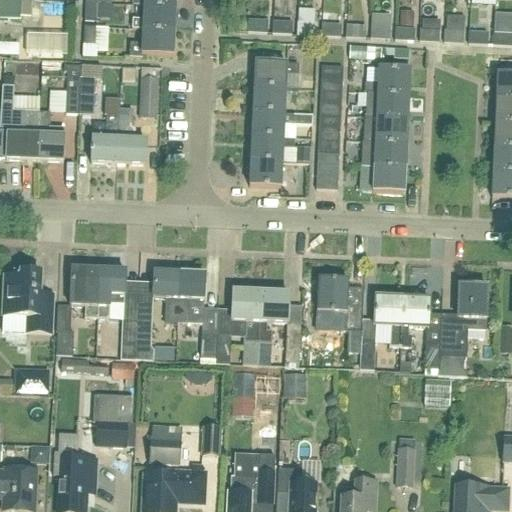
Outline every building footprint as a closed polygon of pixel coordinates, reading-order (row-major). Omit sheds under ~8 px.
[(174,10),(174,0),(131,0),(132,9),(142,9),(174,10)] [(0,1),(0,22),(20,24),(20,21),(21,3),(0,1)] [(96,25),(97,7),(84,6),(83,25),(96,25)] [(132,24),(131,33),(141,33),(173,35),(174,10),(142,9),(141,24),(132,24)] [(295,27),(295,39),(314,40),(315,28),(313,28),(314,15),(297,14),(296,27),(295,27)] [(399,19),(399,29),(410,29),(410,19),(399,19)] [(511,20),(493,19),(492,37),(511,38),(511,20)] [(443,35),(442,47),(461,49),(463,21),(446,20),(445,35),(443,35)] [(265,38),(265,25),(246,24),(246,37),(265,38)] [(437,47),(438,25),(421,24),(420,33),(418,33),(418,46),(437,47)] [(289,39),(290,26),(271,25),(270,38),(289,39)] [(338,42),(339,29),(320,28),(319,41),(338,42)] [(363,43),(364,30),(345,29),(344,42),(363,43)] [(96,33),(96,31),(83,30),(82,49),(95,50),(96,33)] [(388,44),(388,32),(369,31),(369,43),(388,44)] [(412,46),(413,33),(394,32),(393,45),(412,46)] [(82,49),(81,60),(95,61),(95,55),(107,56),(108,33),(96,33),(95,50),(82,49)] [(171,60),(173,35),(141,33),(140,48),(129,47),(128,61),(141,61),(141,59),(171,60)] [(486,50),(486,37),(467,36),(467,49),(486,50)] [(510,51),(511,38),(492,37),(491,50),(510,51)] [(367,52),(350,52),(350,63),(366,64),(367,52)] [(366,64),(366,65),(380,66),(381,53),(367,52),(366,64)] [(408,65),(408,55),(394,54),(393,64),(408,65)] [(253,67),(252,93),(284,94),(297,95),(298,69),(285,69),(253,67)] [(64,70),(64,77),(67,77),(65,119),(78,120),(78,100),(79,100),(80,83),(81,71),(64,70)] [(320,84),(340,84),(341,72),(320,71),(320,84)] [(366,98),(407,100),(408,75),(376,73),(376,88),(366,87),(364,87),(364,98),(366,98)] [(367,73),(366,87),(376,88),(376,73),(367,73)] [(511,79),(495,79),(494,104),(511,105),(511,79)] [(3,81),(2,90),(13,91),(13,82),(3,81)] [(78,100),(78,120),(93,121),(95,84),(80,83),(79,100),(78,100)] [(156,123),(158,84),(140,84),(138,122),(156,123)] [(340,97),(340,84),(320,84),(319,96),(340,97)] [(0,162),(4,163),(4,164),(5,164),(35,166),(37,117),(36,117),(36,116),(25,115),(12,115),(13,91),(2,90),(1,90),(0,114),(0,162)] [(252,93),(251,117),(282,118),(283,104),(284,94),(252,93)] [(339,109),(340,97),(319,96),(318,108),(339,109)] [(406,124),(407,100),(366,98),(364,122),(374,123),(406,124)] [(25,102),(25,115),(36,116),(36,117),(37,117),(38,103),(25,102)] [(89,168),(115,169),(117,120),(118,115),(118,104),(104,103),(104,120),(106,120),(105,143),(90,143),(89,168)] [(511,105),(494,104),(493,129),(511,129),(511,105)] [(339,121),(339,109),(318,108),(318,120),(339,121)] [(117,120),(115,169),(143,171),(144,145),(129,145),(129,143),(133,141),(133,134),(130,132),(130,115),(118,115),(117,120)] [(37,117),(35,166),(60,167),(62,141),(62,133),(47,132),(48,117),(37,117)] [(282,119),(282,118),(251,117),(250,141),(281,143),(282,129),(310,130),(311,120),(282,119)] [(338,133),(339,121),(318,120),(317,133),(338,133)] [(405,149),(406,124),(374,123),(364,122),(362,147),(373,147),(405,149)] [(511,153),(511,129),(493,129),(492,153),(511,153)] [(338,146),(338,133),(317,133),(317,145),(338,146)] [(281,144),(281,143),(250,141),(249,166),(280,167),(281,153),(293,154),(293,144),(281,144)] [(337,158),(338,146),(317,145),(316,157),(337,158)] [(361,171),(372,172),(404,173),(405,149),(373,147),(372,161),(361,161),(361,171)] [(362,147),(361,161),(372,161),(373,147),(362,147)] [(511,178),(511,153),(492,153),(491,177),(511,178)] [(296,154),(296,166),(308,167),(309,155),(296,154)] [(336,170),(337,158),(316,157),(316,169),(336,170)] [(279,193),(280,167),(249,166),(247,191),(279,193)] [(336,182),(336,170),(316,169),(315,181),(336,182)] [(402,198),(404,173),(372,172),(371,197),(402,198)] [(511,178),(491,177),(490,203),(511,203),(511,178)] [(335,195),(336,182),(315,181),(314,194),(335,195)] [(95,324),(97,275),(70,274),(68,311),(84,311),(83,323),(95,324)] [(97,275),(95,324),(106,324),(107,301),(122,301),(124,277),(97,275)] [(38,309),(39,278),(19,278),(19,282),(3,282),(1,321),(25,322),(25,338),(50,339),(51,299),(50,299),(50,310),(38,309)] [(176,329),(178,279),(152,278),(151,303),(166,304),(165,328),(176,329)] [(178,279),(176,329),(201,330),(203,280),(178,279)] [(316,317),(315,335),(332,336),(347,337),(346,359),(359,360),(361,311),(345,311),(346,286),(318,285),(316,317)] [(437,374),(436,381),(464,382),(465,362),(466,335),(484,336),(484,325),(486,293),(457,292),(456,323),(440,323),(439,350),(438,374),(437,374)] [(241,373),(256,374),(257,350),(259,298),(231,297),(230,328),(243,328),(241,373)] [(287,330),(288,299),(259,298),(257,350),(270,351),(271,337),(265,337),(265,329),(287,330)] [(107,301),(106,324),(121,325),(122,301),(107,301)] [(399,353),(401,304),(373,303),(372,329),(361,328),(358,371),(372,372),(374,331),(392,332),(392,340),(388,339),(388,352),(399,353)] [(401,304),(399,353),(410,353),(411,340),(407,340),(407,332),(425,333),(427,333),(428,319),(428,305),(401,304)] [(423,373),(437,374),(438,374),(439,350),(440,323),(441,319),(428,319),(427,333),(425,333),(423,373)] [(134,365),(136,327),(121,326),(119,365),(134,365)] [(136,327),(134,365),(152,366),(152,355),(150,352),(151,327),(136,327)] [(298,369),(300,333),(286,333),(284,368),(298,369)] [(71,361),(72,337),(56,336),(54,361),(71,361)] [(214,365),(215,339),(200,338),(199,364),(214,365)] [(215,339),(214,365),(214,369),(228,370),(229,340),(215,339)] [(510,359),(510,348),(497,348),(497,359),(510,359)] [(62,365),(61,378),(107,380),(107,371),(87,370),(88,366),(62,365)] [(112,368),(111,383),(132,384),(133,369),(112,368)] [(400,368),(399,379),(410,379),(410,369),(400,368)] [(48,374),(14,373),(13,398),(47,399),(48,374)] [(252,403),(253,379),(233,378),(231,402),(252,403)] [(285,380),(284,402),(304,402),(305,381),(285,380)] [(0,384),(0,398),(13,399),(13,385),(0,384)] [(96,402),(95,426),(126,427),(128,404),(96,402)] [(125,454),(126,427),(95,426),(94,453),(125,454)] [(217,462),(218,434),(202,433),(201,461),(217,462)] [(511,468),(511,441),(502,441),(501,468),(511,468)] [(177,471),(178,447),(149,445),(148,469),(177,471)] [(412,495),(414,455),(397,455),(395,494),(412,495)] [(53,458),(52,482),(58,482),(56,511),(84,511),(86,492),(94,493),(96,466),(75,465),(75,460),(57,459),(53,458)] [(227,498),(225,511),(249,511),(250,504),(256,504),(256,510),(271,510),(273,479),(274,461),(233,459),(232,482),(229,482),(228,498),(227,498)] [(33,511),(35,477),(3,475),(3,477),(0,476),(0,501),(2,501),(1,511),(33,511)] [(314,511),(316,490),(300,489),(301,476),(277,475),(276,499),(288,499),(287,511),(314,511)] [(202,509),(203,479),(176,478),(175,482),(143,480),(141,511),(173,511),(174,508),(202,509)] [(374,511),(375,487),(354,486),(353,503),(340,502),(339,511),(364,511),(374,511)] [(490,492),(456,491),(454,511),(508,511),(510,494),(490,492)]
